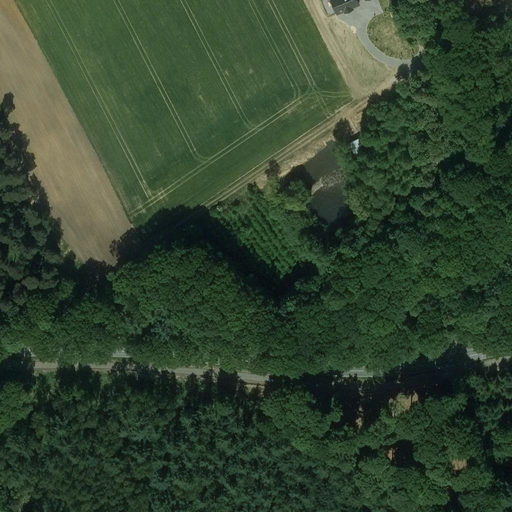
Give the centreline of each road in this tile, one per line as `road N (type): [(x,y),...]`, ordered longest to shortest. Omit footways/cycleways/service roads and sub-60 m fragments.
road 1 (tertiary): [(0,351),(170,354),(357,371),(453,360)]
road 2 (unclassified): [(418,0),(453,360)]
road 3 (unclassified): [(453,360),(492,511)]
road 4 (track): [(458,390),(407,511)]
